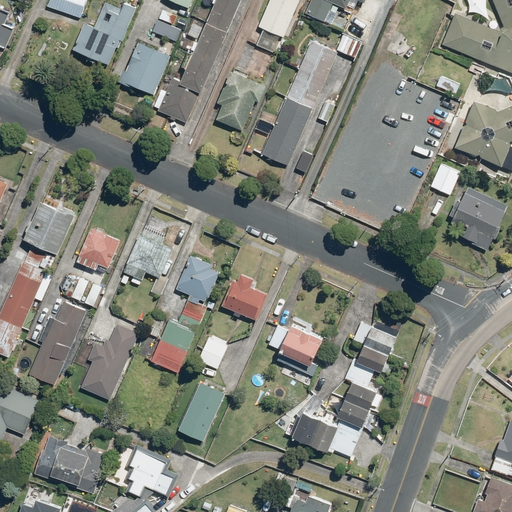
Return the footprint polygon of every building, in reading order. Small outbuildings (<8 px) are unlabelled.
[(51,0),(50,4),(83,17),(89,0),(51,0)] [(89,19),(77,46),(112,62),(123,38),(126,39),(131,28),(130,27),(140,6),(128,1),(125,7),(110,0),(108,0),(98,23),(89,19)] [(220,0),(186,79),(176,75),(161,109),(190,121),(204,88),(206,89),(245,0),(220,0)] [(272,0),(262,24),(275,28),(287,35),(302,0),(272,0)] [(333,0),(313,0),(308,11),(327,20),(336,1),(333,0)] [(449,0),(411,0),(410,4),(442,17),(449,0)] [(511,0),(492,0),(504,27),(499,32),(455,13),(442,45),(511,71),(511,105),(498,111),(474,101),(455,147),(503,167),(511,142),(511,141),(511,0)] [(0,46),(5,49),(13,31),(3,26),(10,12),(0,7),(0,46)] [(154,30),(180,40),(185,28),(177,24),(181,14),(163,7),(154,30)] [(418,28),(413,40),(428,47),(433,35),(418,28)] [(367,41),(346,33),(340,48),(361,56),(367,41)] [(315,38),(265,152),(290,163),(341,50),(329,43),(315,38)] [(136,82),(157,91),(174,53),(160,45),(142,39),(130,68),(126,67),(121,78),(135,84),(136,82)] [(226,102),(220,117),(247,128),(259,98),(263,100),(270,82),(235,67),(221,100),(226,102)] [(338,105),(327,100),(320,116),(331,121),(338,105)] [(318,153),(307,148),(298,167),(309,172),(318,153)] [(442,165),(431,187),(450,195),(460,173),(442,165)] [(0,206),(11,181),(0,176),(0,206)] [(509,205),(469,186),(461,201),(458,200),(450,215),(454,217),(451,223),(463,228),(460,235),(473,242),(472,244),(487,252),(509,205)] [(44,196),(27,236),(63,252),(81,211),(77,210),(78,208),(67,203),(66,206),(63,204),(44,196)] [(148,225),(128,268),(146,277),(150,269),(164,275),(178,245),(166,240),(168,234),(166,233),(168,227),(167,223),(153,217),(149,226),(148,225)] [(110,231),(95,225),(80,259),(100,268),(103,261),(113,265),(124,237),(118,234),(110,231)] [(194,253),(179,287),(193,292),(181,320),(173,316),(155,359),(164,362),(182,370),(210,305),(201,301),(203,297),(208,299),(210,294),(212,295),(223,270),(214,266),(216,262),(194,253)] [(26,259),(0,318),(0,348),(13,354),(37,296),(44,299),(56,272),(26,259)] [(241,279),(237,277),(225,303),(260,318),(271,292),(254,284),(258,277),(244,271),(241,279)] [(57,315),(32,371),(58,382),(90,309),(78,303),(66,298),(59,316),(57,315)] [(356,357),(347,377),(356,381),(342,413),(367,423),(376,404),(379,405),(384,394),(381,392),(382,389),(370,384),(378,366),(386,369),(402,333),(377,323),(376,325),(363,319),(356,337),(367,342),(360,358),(356,357)] [(328,335),(298,321),(293,329),(277,321),(268,340),(285,348),(280,358),(311,372),(316,361),(323,349),(328,335)] [(84,385),(113,398),(142,331),(120,322),(113,339),(109,337),(106,344),(98,340),(91,358),(95,360),(84,385)] [(231,344),(212,336),(201,358),(220,367),(231,344)] [(0,379),(0,442),(2,443),(10,425),(28,433),(36,414),(42,399),(0,379)] [(204,380),(182,427),(207,438),(229,391),(204,380)] [(310,408),(298,432),(332,448),(343,423),(310,408)] [(366,427),(351,421),(346,419),(344,425),(335,447),(355,455),(363,436),(366,427)] [(503,435),(497,452),(511,456),(511,426),(508,437),(503,435)] [(45,447),(37,471),(97,493),(105,468),(103,468),(109,452),(91,445),(89,449),(71,442),(72,439),(53,432),(47,448),(45,447)] [(174,458),(139,442),(129,464),(133,466),(128,477),(133,479),(130,486),(144,493),(149,482),(172,493),(181,473),(169,468),(174,458)] [(511,468),(511,460),(497,456),(493,467),(510,473),(511,468)] [(511,511),(511,480),(495,475),(487,498),(481,496),(476,511),(478,511),(511,511)] [(318,511),(319,511),(321,511),(329,511),(332,505),(309,496),(307,500),(291,494),(286,506),(293,508),(291,511),(318,511)] [(128,499),(112,511),(156,511),(147,500),(138,499),(134,502),(128,499)] [(58,511),(60,510),(36,501),(33,509),(23,505),(20,511),(58,511)] [(250,511),(251,509),(232,503),(229,511),(250,511)]
